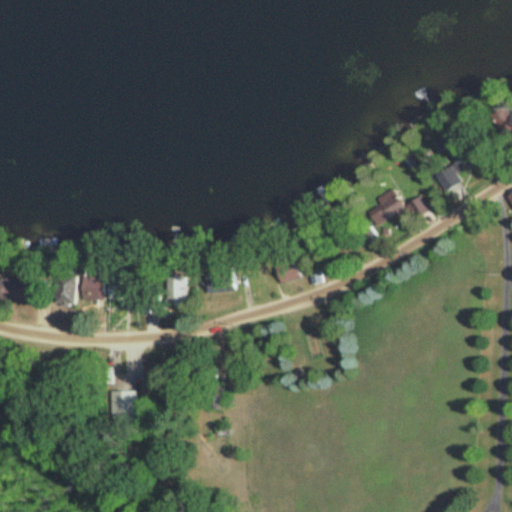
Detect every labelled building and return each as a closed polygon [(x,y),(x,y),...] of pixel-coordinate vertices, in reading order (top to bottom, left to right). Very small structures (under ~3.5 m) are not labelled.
[(410,208),(397,190),(368,211),(381,228),(405,211),(414,224),(433,211),(424,198),(410,208)] [(241,293),(240,271),(211,272),(211,294),(241,293)] [(317,285),(324,283),(320,271),(313,273),(317,285)] [(4,300),(38,301),(38,280),(5,279),(4,300)] [(87,279),(87,307),(104,307),(104,279),(87,279)] [(177,293),(188,294),(188,281),(177,280),(177,293)] [(135,301),(135,282),(115,282),(115,301),(135,301)]
